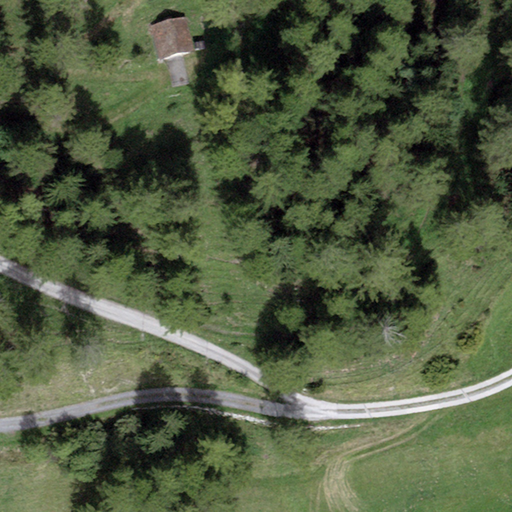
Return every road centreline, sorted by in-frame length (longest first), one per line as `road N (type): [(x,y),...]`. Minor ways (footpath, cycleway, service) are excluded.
road 1 (track): [(162,343),(303,409),(393,408),(491,385),(511,372)]
road 2 (track): [(0,425),(150,393),(303,409)]
road 3 (track): [(0,273),(162,343)]
